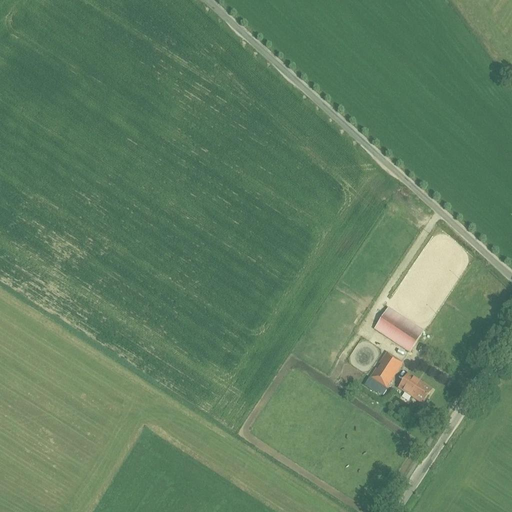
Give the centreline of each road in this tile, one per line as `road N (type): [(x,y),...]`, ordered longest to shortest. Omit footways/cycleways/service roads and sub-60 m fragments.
road 1 (unclassified): [(511,277),(211,0)]
road 2 (tertiary): [(399,511),(511,335)]
